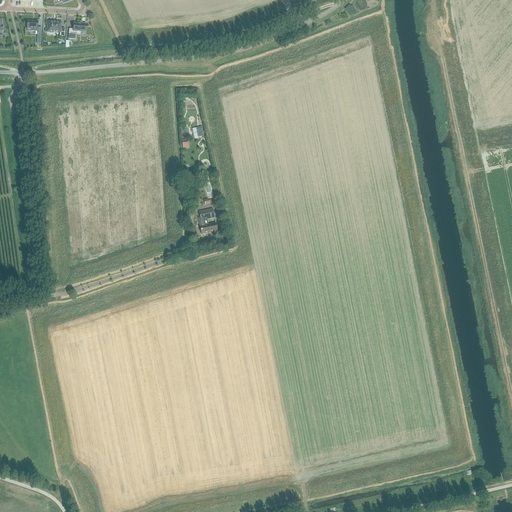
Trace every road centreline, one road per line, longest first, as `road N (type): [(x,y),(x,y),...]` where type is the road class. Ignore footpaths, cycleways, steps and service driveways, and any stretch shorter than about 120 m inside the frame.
road 1 (unclassified): [(0,72),(217,54),(287,31),(342,0)]
road 2 (track): [(22,73),(39,266),(33,290)]
